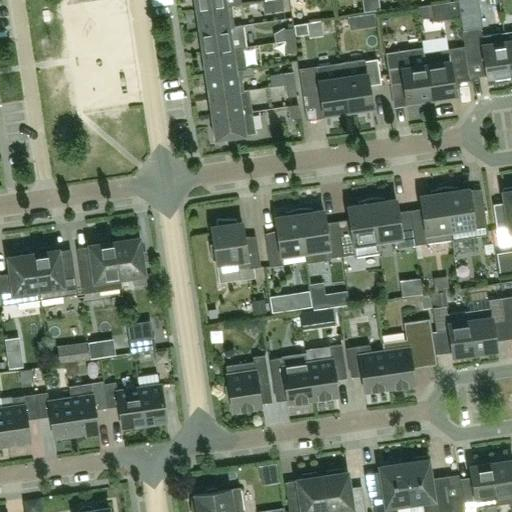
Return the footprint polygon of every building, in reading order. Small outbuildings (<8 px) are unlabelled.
[(194,0),(196,11),(226,6),(226,5),(231,5),(236,4),(235,0),(194,0)] [(273,0),(275,11),(284,10),(282,0),(273,0)] [(419,18),(433,16),(433,21),(460,17),(457,0),(456,0),(417,6),(419,18)] [(231,5),(226,5),(226,6),(196,11),(199,32),(234,27),(234,26),(231,5)] [(310,34),(308,22),(294,25),(295,36),(310,34)] [(199,32),(202,53),(246,47),(243,25),(234,26),(234,27),(199,32)] [(295,40),(293,28),(284,29),(286,41),(295,40)] [(479,28),(461,31),(466,63),(467,63),(467,61),(484,58),(487,81),(510,77),(504,32),(481,36),(479,28)] [(445,31),(420,31),(421,43),(445,42),(445,31)] [(286,41),(288,53),(297,52),(295,40),(286,41)] [(202,53),(205,75),(253,68),(253,67),(246,68),(243,48),(246,47),(202,53)] [(418,101),(431,99),(424,53),(423,49),(386,54),(390,84),(403,82),(406,98),(417,97),(418,101)] [(424,53),(431,99),(443,97),(443,93),(454,91),(448,49),(424,53)] [(340,62),(348,111),(360,109),(360,105),(371,103),(369,85),(381,83),(377,58),(364,60),(364,58),(340,62)] [(340,62),(299,68),(304,103),(321,100),(323,111),(335,109),(335,113),(348,111),(340,62)] [(209,96),(244,91),(244,90),(242,78),(254,76),(253,68),(205,75),(209,96)] [(295,83),(293,71),(284,73),(286,85),(295,83)] [(286,85),(287,97),(297,95),(295,83),(286,85)] [(212,117),(242,113),(252,111),(249,89),(244,90),(244,91),(209,96),(212,117)] [(298,105),(289,106),(291,118),(300,117),(298,105)] [(252,111),(242,113),(212,117),(215,139),(224,138),(225,140),(237,139),(236,136),(255,133),(252,111)] [(511,186),(503,188),(508,220),(496,222),(499,246),(511,243),(511,186)] [(450,231),(444,187),(430,190),(431,194),(420,195),(423,217),(411,219),(415,245),(438,242),(436,233),(450,231)] [(444,187),(450,231),(452,240),(488,234),(484,208),(472,210),(469,188),(458,190),(457,187),(444,187)] [(415,245),(411,219),(399,221),(396,199),(385,201),(385,197),(371,198),(378,241),(391,239),(393,248),(415,245)] [(378,241),(371,198),(358,201),(358,205),(348,206),(351,228),(339,230),(343,256),(355,254),(356,258),(377,255),(377,256),(379,256),(377,241),(378,241)] [(305,252),(299,208),(286,212),(286,215),(275,217),(278,239),(266,241),(270,267),(283,265),(281,256),(305,252)] [(343,256),(339,230),(327,232),(324,210),(313,211),(312,208),(299,208),(305,252),(306,261),(343,256)] [(212,260),(216,260),(220,283),(239,280),(237,270),(261,267),(257,241),(245,243),(242,222),(236,223),(235,219),(218,219),(218,225),(211,226),(214,243),(210,244),(212,260)] [(118,237),(119,240),(114,241),(120,278),(133,276),(134,286),(147,284),(140,237),(134,238),(134,235),(118,237)] [(122,287),(120,278),(114,241),(109,242),(109,239),(94,241),(94,244),(88,245),(91,266),(80,268),(83,293),(122,287)] [(40,300),(78,294),(74,269),(62,271),(59,249),(53,250),(53,247),(38,249),(38,252),(33,253),(40,300)] [(40,300),(33,253),(28,254),(28,250),(13,253),(13,256),(7,257),(11,278),(0,279),(0,288),(2,305),(40,300)] [(445,290),(431,292),(433,306),(447,304),(445,290)] [(511,296),(502,298),(504,316),(511,315),(511,296)] [(490,308),(468,311),(474,352),(496,349),(492,323),(505,322),(504,316),(502,298),(489,300),(490,308)] [(452,355),(474,352),(468,311),(447,314),(446,306),(433,308),(436,331),(449,330),(452,355)] [(404,322),(405,332),(406,339),(382,343),(383,352),(390,387),(394,386),(395,390),(409,388),(408,384),(414,383),(411,361),(436,358),(430,319),(404,322)] [(131,353),(156,349),(154,337),(129,341),(131,353)] [(342,344),(305,349),(306,353),(307,363),(313,398),(337,395),(334,374),(346,373),(342,344)] [(390,387),(383,352),(371,354),(370,344),(346,348),(350,372),(362,370),(365,391),(390,387)] [(308,399),(313,398),(307,363),(306,353),(282,356),(282,357),(270,359),(273,384),(285,382),(288,402),(294,401),(294,405),(308,403),(308,399)] [(269,384),(265,355),(253,357),(253,362),(226,366),(229,386),(225,386),(228,400),(231,400),(233,410),(242,409),(251,408),(260,406),(257,386),(269,384)] [(69,386),(71,398),(76,433),(86,431),(86,435),(99,433),(95,410),(107,408),(104,384),(104,381),(69,386)] [(116,382),(104,384),(107,408),(119,406),(122,427),(144,424),(139,388),(117,391),(116,382)] [(161,385),(139,388),(144,424),(166,420),(161,385)] [(47,392),(35,394),(39,418),(51,416),(54,437),(76,433),(71,398),(49,402),(47,392)] [(13,407),(3,408),(8,444),(30,440),(27,420),(39,418),(35,394),(12,397),(13,407)] [(434,511),(464,511),(461,495),(458,475),(441,477),(442,486),(432,487),(427,456),(414,458),(414,462),(404,463),(410,503),(422,501),(423,511),(432,511),(434,511)] [(511,511),(511,460),(492,463),(498,505),(510,503),(511,511)] [(410,503),(404,463),(380,467),(384,495),(372,496),(374,511),(397,511),(396,505),(410,503)] [(474,493),(461,495),(464,511),(478,511),(478,508),(498,505),(492,463),(470,467),(474,493)] [(327,474),(322,475),(327,511),(366,511),(363,491),(351,493),(350,488),(348,471),(342,472),(342,469),(327,471),(327,474)] [(327,511),(322,475),(317,476),(317,473),(302,475),(302,478),(296,479),(300,501),(288,502),(289,511),(327,511)] [(243,511),(240,487),(218,491),(217,487),(206,489),(206,492),(194,494),(194,495),(194,497),(191,497),(191,509),(191,511),(243,511)]
